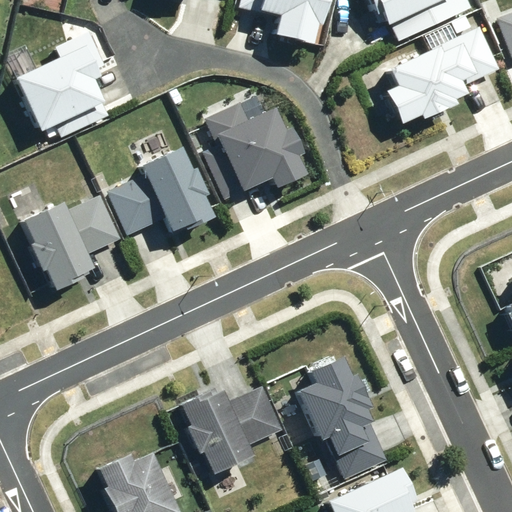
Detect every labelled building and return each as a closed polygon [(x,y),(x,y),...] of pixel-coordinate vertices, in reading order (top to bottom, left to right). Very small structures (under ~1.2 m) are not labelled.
[(241,0),(240,6),(280,16),(277,28),(315,37),(318,25),(323,26),(329,0),(241,0)] [(389,21),(398,40),(471,6),(467,0),(367,0),(379,26),(389,21)] [(511,8),(493,16),(511,62),(511,61),(511,8)] [(381,89),(397,123),(417,113),(419,118),(455,101),(452,96),(465,90),(462,84),(498,67),(478,24),(388,67),(395,82),(381,89)] [(34,134),(46,128),(52,141),(91,122),(84,109),(97,103),(84,76),(96,70),(79,37),(46,53),(51,62),(8,83),(34,134)] [(211,135),(217,132),(245,187),(260,179),(273,204),(317,182),(304,157),(302,152),(310,149),(296,121),(288,125),(277,102),(251,115),(242,97),(202,117),(211,135)] [(128,236),(164,218),(170,231),(215,208),(206,189),(211,187),(199,163),(194,165),(184,143),(143,163),(146,171),(106,191),(128,236)] [(98,264),(91,252),(124,234),(102,193),(69,210),(63,198),(19,221),(54,288),(98,264)] [(511,297),(501,302),(511,324),(511,274),(510,275),(511,279),(511,297)] [(324,435),(343,475),(384,456),(369,424),(376,421),(353,372),(347,375),(338,356),(308,369),(313,380),(293,389),(316,439),(324,435)] [(201,449),(207,446),(217,470),(260,452),(255,440),(284,427),(264,383),(235,396),(228,380),(186,398),(196,422),(190,424),(201,449)] [(117,511),(189,511),(188,507),(161,446),(141,454),(138,446),(103,461),(112,481),(105,484),(117,511)] [(316,501),(320,511),(406,511),(426,504),(406,461),(316,501)]
